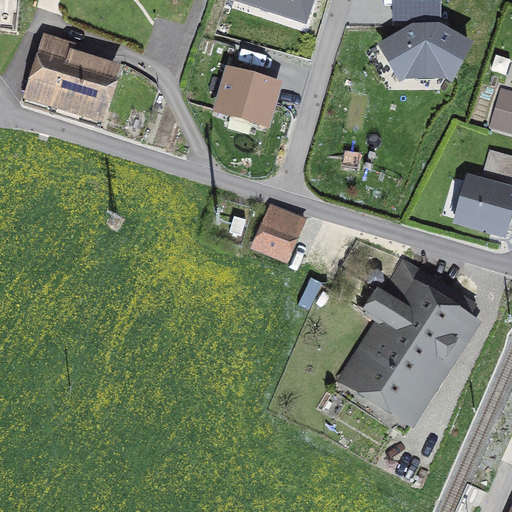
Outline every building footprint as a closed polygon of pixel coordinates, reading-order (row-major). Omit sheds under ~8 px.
[(313,0),(236,0),(306,23),(313,0)] [(410,22),(377,42),(399,78),(453,79),(474,39),(438,21),(410,22)] [(62,43),(46,38),(24,105),(95,127),(112,74),(105,72),(107,66),(79,57),(77,63),(69,60),(72,49),(61,46),(62,43)] [(283,82),(225,65),(211,111),(269,128),(283,82)] [(511,91),(500,88),(488,126),(511,133),(511,91)] [(511,182),(511,153),(495,149),(487,176),(511,182)] [(511,213),(511,185),(465,172),(450,221),(505,237),(511,213)] [(269,227),(262,244),(282,253),(289,236),(296,239),(304,221),(272,208),(264,225),(269,227)] [(245,221),(234,218),(229,233),(241,236),(245,221)] [(405,414),(475,306),(403,260),(381,293),(379,292),(365,314),(390,330),(355,382),(405,414)] [(370,286),(376,288),(382,284),(383,278),(380,272),(373,271),(368,274),(366,281),(370,286)]
